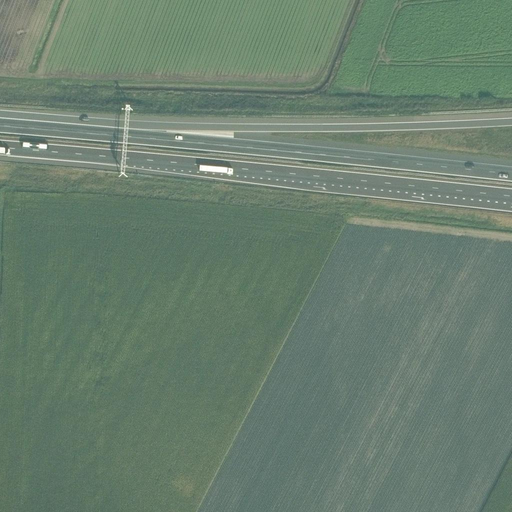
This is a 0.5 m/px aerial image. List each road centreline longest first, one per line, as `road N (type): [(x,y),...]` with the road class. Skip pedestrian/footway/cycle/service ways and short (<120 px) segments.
road 1 (motorway): [(511,175),(0,126)]
road 2 (motorway): [(0,148),(511,197)]
road 3 (motorway): [(511,122),(181,127),(0,117)]
